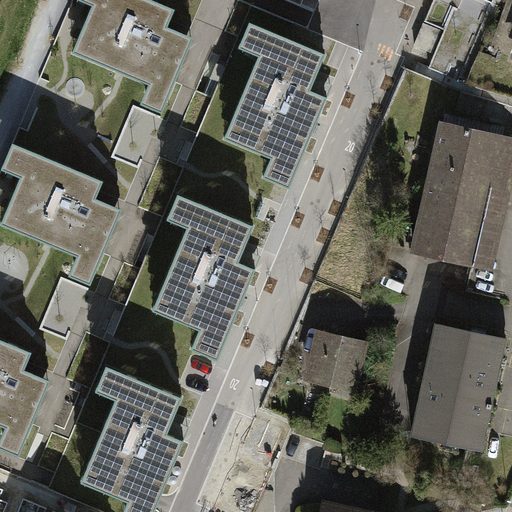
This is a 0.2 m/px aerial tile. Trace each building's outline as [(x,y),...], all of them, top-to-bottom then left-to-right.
[(177,10),(152,0),(73,0),(73,1),(91,8),(72,54),(149,85),(142,102),(162,110),(191,39),(168,30),(177,10)] [(326,55),(262,28),(251,54),(259,57),(231,124),(243,129),(237,144),(271,158),(268,165),(295,176),(328,98),(311,91),(326,55)] [(502,136),(443,123),(415,251),(473,264),(502,136)] [(105,179),(13,143),(2,171),(19,178),(1,224),(77,255),(71,272),(91,280),(120,209),(97,200),(105,179)] [(255,226),(191,199),(180,225),(188,228),(160,295),(172,300),(165,315),(200,329),(197,336),(224,347),(257,269),(240,262),(255,226)] [(436,323),(412,433),(441,441),(482,450),(506,338),(436,323)] [(312,375),(351,385),(361,346),(322,337),(312,375)] [(32,352),(0,338),(0,425),(4,427),(0,437),(0,445),(18,452),(46,382),(24,373),(32,352)] [(183,397),(119,370),(108,396),(116,399),(88,466),(100,471),(93,486),(128,500),(125,507),(137,511),(154,511),(184,440),(167,433),(183,397)] [(369,511),(323,501),(320,511),(369,511)]
